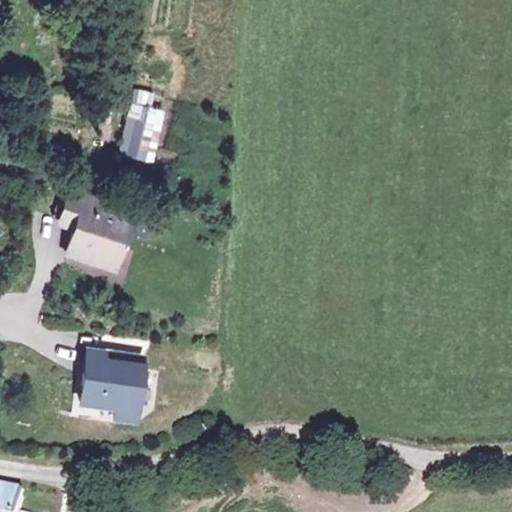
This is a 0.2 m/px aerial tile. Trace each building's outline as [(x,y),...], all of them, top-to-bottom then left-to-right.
[(164,106),(130,100),(120,158),(154,164),(164,106)] [(69,259),(83,264),(86,257),(119,269),(132,225),(98,213),(100,205),(69,194),(59,225),(77,233),(69,259)] [(86,257),(83,264),(117,275),(119,269),(86,257)] [(87,353),(83,406),(140,412),(143,366),(128,364),(127,356),(87,353)] [(0,511),(21,511),(23,494),(0,491),(0,511)]
